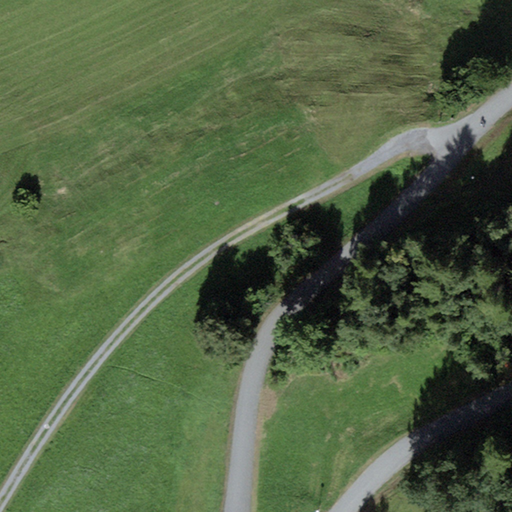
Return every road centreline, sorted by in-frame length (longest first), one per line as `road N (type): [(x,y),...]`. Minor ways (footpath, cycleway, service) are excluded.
road 1 (track): [(457,149),(426,135),(398,141),(181,273),(105,347),(0,500)]
road 2 (unclassified): [(236,511),(247,404),(269,328),(511,94)]
road 3 (unclassified): [(511,386),(390,457),(340,511)]
